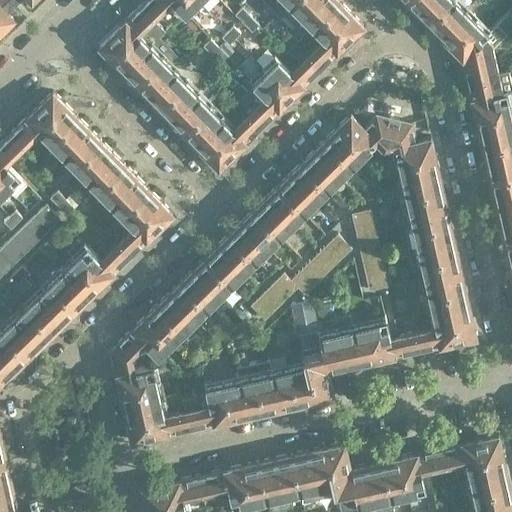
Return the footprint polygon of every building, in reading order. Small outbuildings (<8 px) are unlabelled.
[(14,18),(8,12),(17,3),(14,0),(7,0),(1,5),(0,3),(0,30),(9,21),(10,22),(14,18)] [(138,31),(169,0),(144,0),(125,19),(138,32),(138,31)] [(197,0),(172,0),(185,12),(197,0)] [(313,26),(339,0),(290,0),(289,2),(313,26)] [(337,50),(363,24),(339,0),(313,26),(324,38),(325,37),(337,50)] [(406,0),(416,10),(425,0),(406,0)] [(439,33),(465,8),(457,0),(425,0),(416,10),(439,33)] [(241,19),(248,12),(242,6),(235,14),(241,19)] [(485,34),(488,31),(465,8),(439,33),(462,56),(485,34)] [(17,19),(22,14),(19,10),(14,15),(17,19)] [(246,25),(254,18),(248,12),(241,19),(246,25)] [(252,31),(259,24),(254,18),(246,25),(252,31)] [(123,69),(149,43),(138,31),(138,32),(125,19),(99,45),(123,69)] [(178,30),(172,25),(170,23),(164,28),(172,36),(178,30)] [(240,32),(237,28),(234,25),(228,30),(235,38),(240,32)] [(235,38),(228,30),(222,36),(229,43),(235,38)] [(299,40),(290,31),(284,37),(293,45),(299,40)] [(499,73),(491,40),(485,34),(462,56),(467,80),(499,73)] [(293,45),(284,37),(279,42),(287,51),(293,45)] [(303,83),(337,50),(325,37),(324,38),(291,70),(291,71),(303,83)] [(209,51),(216,44),(210,38),(203,45),(209,51)] [(147,93),(173,67),(149,43),(123,69),(147,93)] [(215,57),(222,49),(216,44),(209,51),(215,57)] [(220,63),(228,55),(222,49),(215,57),(220,63)] [(303,83),(291,71),(291,70),(277,57),(265,69),(291,95),(303,83)] [(171,117),(197,91),(173,67),(147,93),(171,117)] [(291,95),(265,69),(253,81),(266,95),(279,107),(291,95)] [(503,90),(499,73),(467,80),(471,97),(503,90)] [(247,91),(245,89),(238,82),(233,88),(241,96),(247,91)] [(241,96),(233,88),(227,93),(235,102),(241,96)] [(50,141),(77,115),(53,90),(27,116),(39,129),(50,141)] [(511,114),(506,90),(503,90),(471,97),(478,130),(511,121),(511,114)] [(195,142),(221,116),(197,91),(171,117),(195,142)] [(251,135),(279,107),(266,95),(233,127),(232,128),(240,135),(246,130),(251,135)] [(377,139),(363,126),(364,125),(351,112),(326,137),(352,163),(376,139),(377,139)] [(415,139),(411,122),(376,113),(364,125),(363,126),(377,139),(376,139),(384,147),(395,145),(394,144),(415,139)] [(74,165),(101,139),(77,115),(50,141),(74,165)] [(6,162),(25,143),(39,129),(27,116),(0,141),(0,181),(6,188),(19,175),(6,162)] [(214,161),(240,135),(232,128),(233,127),(221,116),(195,142),(214,161)] [(511,154),(511,121),(478,130),(486,161),(511,154)] [(219,166),(251,135),(246,130),(240,135),(214,161),(219,166)] [(438,169),(431,136),(415,139),(394,144),(395,145),(402,177),(438,169)] [(352,163),(326,137),(302,160),(328,187),(352,163)] [(86,177),(113,151),(101,139),(74,165),(86,177)] [(98,189),(125,163),(113,151),(86,177),(98,189)] [(511,187),(511,154),(486,161),(493,192),(511,187)] [(328,187),(302,160),(278,184),(304,211),(328,187)] [(122,213),(148,187),(125,163),(98,189),(122,213)] [(446,202),(438,169),(402,177),(409,210),(446,202)] [(304,211),(278,184),(253,208),(280,235),(304,211)] [(147,238),(173,212),(148,187),(122,213),(134,225),(147,238)] [(511,220),(511,187),(493,192),(500,223),(511,220)] [(55,202),(62,195),(56,189),(49,196),(55,202)] [(61,208),(68,201),(62,195),(55,202),(61,208)] [(67,214),(74,207),(68,201),(61,208),(67,214)] [(453,235),(450,220),(446,202),(409,210),(417,243),(453,235)] [(0,277),(61,217),(46,203),(0,248),(0,277)] [(389,285),(371,207),(350,212),(368,290),(389,285)] [(21,215),(14,208),(9,214),(16,221),(21,215)] [(280,235),(253,208),(229,232),(255,258),(280,235)] [(16,221),(9,214),(3,220),(10,227),(16,221)] [(511,253),(511,220),(500,223),(507,254),(511,253)] [(113,271),(147,238),(134,225),(100,258),(113,271)] [(304,292),(353,244),(339,231),(292,279),(285,272),(250,306),(264,319),(298,286),(304,292)] [(255,258),(229,232),(205,256),(231,282),(255,258)] [(461,268),(453,235),(417,243),(424,277),(461,268)] [(54,249),(47,241),(41,247),(48,254),(54,249)] [(113,271),(100,258),(87,244),(62,268),(88,295),(113,271)] [(231,282),(205,256),(181,280),(207,306),(231,282)] [(30,272),(23,265),(17,271),(24,278),(30,272)] [(88,295),(62,268),(38,292),(64,319),(88,295)] [(468,302),(461,268),(424,277),(432,310),(468,302)] [(24,278),(17,271),(11,276),(18,283),(24,278)] [(207,306),(181,280),(157,304),(183,330),(207,306)] [(64,319),(38,292),(14,316),(40,343),(64,319)] [(476,336),(468,302),(432,310),(436,326),(440,344),(476,336)] [(183,330),(157,304),(132,327),(145,340),(158,354),(183,330)] [(40,343),(14,316),(0,329),(0,350),(15,367),(40,343)] [(436,326),(390,336),(386,318),(352,325),(360,361),(440,344),(436,326)] [(360,361),(352,325),(319,333),(323,351),(327,369),(328,369),(360,361)] [(130,354),(145,340),(132,327),(111,348),(116,373),(134,369),(130,354)] [(0,381),(15,367),(0,350),(0,381)] [(333,394),(328,369),(327,369),(323,351),(303,355),(305,362),(313,399),(333,394)] [(305,362),(272,370),(280,406),(313,399),(305,362)] [(160,398),(155,376),(153,364),(134,369),(116,373),(124,406),(160,398)] [(280,406),(272,370),(239,377),(247,414),(280,406)] [(247,414),(239,377),(205,385),(210,404),(214,421),(247,414)] [(167,432),(163,414),(164,414),(160,398),(124,406),(131,440),(167,432)] [(210,404),(164,414),(163,414),(167,432),(214,421),(210,404)] [(506,467),(498,433),(462,441),(466,458),(466,459),(469,475),(506,467)] [(354,484),(349,467),(350,466),(344,441),(324,446),(332,482),(338,511),(358,507),(357,503),(353,485),(354,484)] [(424,488),(420,469),(466,459),(466,458),(462,441),(399,455),(408,491),(424,488)] [(332,482),(324,446),(291,453),(299,489),(332,482)] [(299,489),(291,453),(257,461),(265,497),(299,489)] [(408,491),(399,455),(383,459),(391,495),(408,491)] [(0,494),(14,491),(6,458),(0,459),(0,494)] [(391,495),(383,459),(350,466),(349,467),(354,484),(353,485),(357,503),(391,495)] [(265,497),(257,461),(241,464),(249,501),(265,497)] [(249,501),(241,464),(224,468),(228,486),(232,504),(249,501)] [(511,500),(511,494),(506,467),(469,475),(477,508),(511,500)] [(228,486),(224,468),(178,478),(182,496),(183,496),(228,486)] [(185,511),(186,511),(183,496),(182,496),(178,478),(142,487),(148,511),(185,511)] [(0,511),(18,511),(14,491),(0,494),(0,511)] [(511,511),(511,500),(477,508),(477,511),(511,511)]
